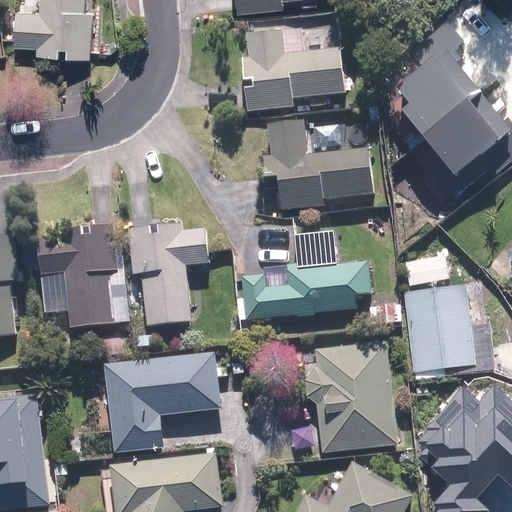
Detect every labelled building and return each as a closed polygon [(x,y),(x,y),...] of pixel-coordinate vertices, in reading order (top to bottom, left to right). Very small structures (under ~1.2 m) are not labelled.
[(72,58),(94,60),(97,15),(87,14),(88,0),(43,0),(43,14),(21,13),(18,47),(41,48),(40,56),(64,58),(65,49),(72,49),(72,58)] [(242,0),(243,13),(285,9),(285,0),(242,0)] [(430,164),(454,194),(511,147),(511,122),(511,124),(452,50),(467,39),(450,17),(412,46),(425,62),(394,87),(407,103),(400,109),(439,158),(430,164)] [(250,92),(251,113),(297,109),(296,100),(348,97),(345,52),(290,56),(289,36),(253,38),(255,61),(248,62),(249,84),(259,83),(259,91),(250,92)] [(284,180),(287,210),(328,207),(327,199),(377,195),(373,152),(311,157),(309,125),(274,129),(277,158),(270,159),(271,180),(284,180)] [(70,275),(75,329),(118,326),(114,274),(121,272),(117,227),(98,229),(99,240),(91,241),(89,231),(66,233),(66,240),(44,242),(48,276),(70,275)] [(148,277),(151,327),(195,323),(190,268),(213,266),(211,232),(186,234),(186,227),(164,229),(165,238),(158,239),(157,229),(134,231),(138,277),(148,277)] [(0,337),(19,336),(14,283),(23,282),(18,238),(0,239),(0,337)] [(406,258),(409,282),(453,277),(450,253),(406,258)] [(239,301),(241,321),(361,311),(359,297),(375,296),(373,264),(290,272),(292,289),(270,291),(269,278),(247,280),(249,301),(239,301)] [(407,292),(417,370),(477,362),(467,285),(407,292)] [(379,306),(381,324),(392,324),(390,306),(379,306)] [(322,400),(327,450),(403,442),(393,338),(322,345),(324,365),(320,365),(310,377),(311,391),(322,400)] [(109,367),(117,455),(163,451),(160,416),(221,410),(216,357),(109,367)] [(425,511),(491,511),(495,509),(481,495),(504,473),(511,481),(511,400),(493,381),(480,394),(472,386),(422,436),(430,444),(422,452),(454,484),(425,511)] [(0,434),(0,474),(14,473),(10,433),(0,434)] [(189,511),(223,509),(217,456),(112,468),(116,511),(189,511)] [(300,511),(408,511),(420,493),(359,457),(331,504),(312,492),(300,511)] [(60,463),(61,474),(75,473),(74,462),(60,463)]
